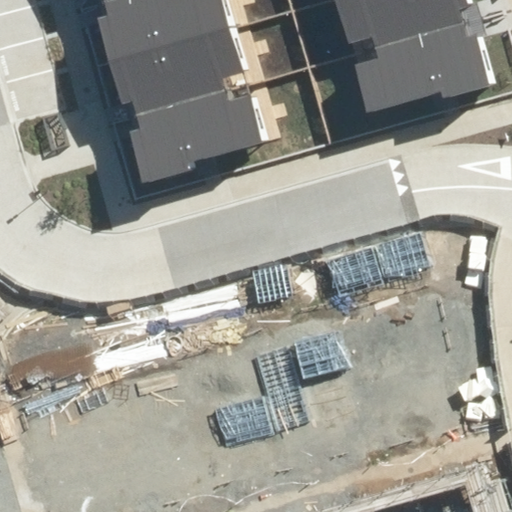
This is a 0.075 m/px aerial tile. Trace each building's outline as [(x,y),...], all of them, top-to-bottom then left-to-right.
[(105,0),(108,9),(138,0),(105,0)] [(138,0),(108,9),(124,66),(249,31),(240,0),(138,0)] [(341,0),(340,0),(356,58),(490,22),(484,0),(341,0)] [(356,58),(371,116),(506,80),(490,22),(356,58)] [(124,66),(141,124),(266,88),(249,31),(124,66)] [(141,124),(158,182),(283,146),(266,88),(141,124)] [(511,337),(511,149),(510,143),(304,209),(330,288),(361,278),(377,329),(470,299),(485,346),(511,337)] [(394,462),(445,449),(410,322),(360,336),(394,462)] [(344,476),(394,462),(360,336),(309,350),(344,476)] [(292,489),(344,476),(309,350),(257,363),(292,489)] [(242,503),(292,489),(257,363),(207,376),(242,503)] [(189,511),(207,511),(242,503),(207,376),(156,390),(189,511)] [(135,511),(189,511),(156,390),(106,404),(135,511)] [(81,511),(135,511),(106,404),(55,418),(81,511)] [(26,511),(81,511),(55,418),(5,431),(26,511)] [(413,511),(466,511),(459,486),(410,499),(413,511)] [(413,511),(410,499),(365,511),(413,511)]
